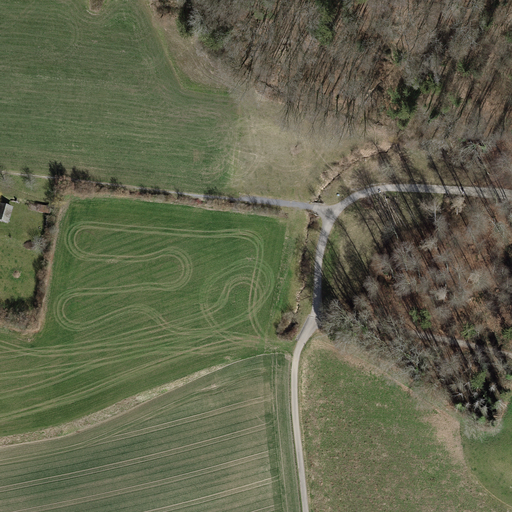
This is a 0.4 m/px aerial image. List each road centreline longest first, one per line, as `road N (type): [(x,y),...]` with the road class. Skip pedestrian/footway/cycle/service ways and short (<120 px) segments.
road 1 (track): [(306,511),(298,369),(301,339),(318,315),(322,239),(335,210),(356,193),(389,186),(511,193)]
road 2 (track): [(511,360),(318,315)]
